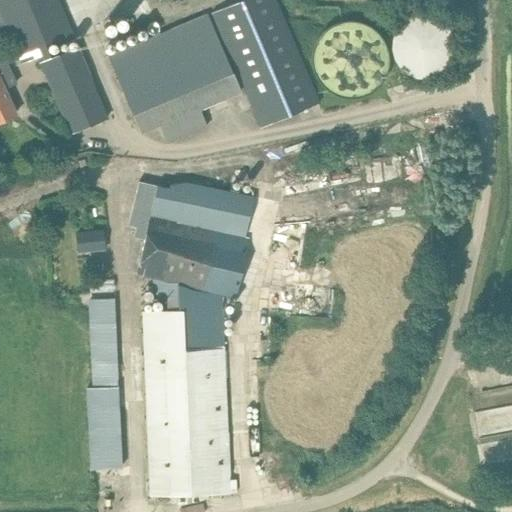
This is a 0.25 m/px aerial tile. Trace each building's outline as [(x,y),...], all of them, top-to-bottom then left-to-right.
[(62,115),(70,133),(108,118),(99,99),(75,44),(49,56),(43,42),(68,31),(54,0),(0,0),(0,17),(21,64),(36,58),(62,115)] [(319,103),(274,0),(240,0),(211,13),(261,128),(319,103)] [(108,56),(132,114),(140,132),(158,124),(166,143),(207,126),(200,109),(240,92),(232,73),(208,14),(108,56)] [(0,121),(16,114),(4,90),(15,85),(4,60),(0,62),(0,121)] [(170,189),(163,216),(245,236),(253,193),(173,177),(170,189)] [(234,297),(247,239),(162,220),(163,216),(170,189),(139,182),(128,225),(135,227),(133,237),(144,240),(136,274),(166,281),(167,304),(181,302),(183,340),(224,345),(221,294),(234,297)] [(90,300),(91,328),(114,327),(114,299),(90,300)] [(167,304),(141,307),(148,496),(236,492),(236,478),(229,478),(224,345),(183,340),(181,302),(167,304)] [(118,387),(89,388),(92,469),(121,468),(118,387)]
